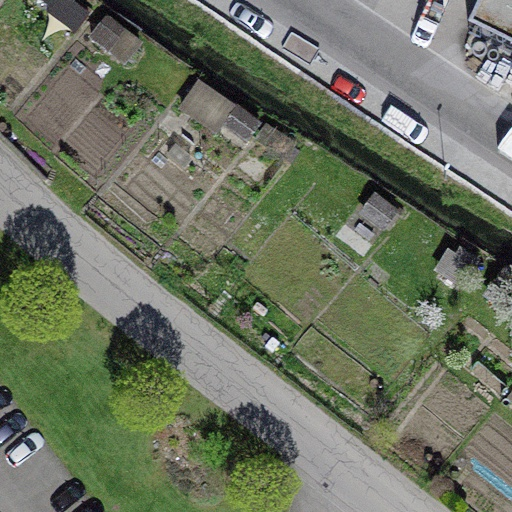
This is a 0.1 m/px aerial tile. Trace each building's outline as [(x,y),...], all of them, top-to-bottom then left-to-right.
[(76,31),(90,12),(74,0),(44,0),(51,5),(47,9),(76,31)] [(511,0),(490,0),(467,49),(511,69),(511,0)] [(88,35),(124,63),(141,40),(106,13),(88,35)] [(248,141),(261,122),(198,79),(178,108),(217,134),(223,124),(248,141)] [(285,159),(296,142),(268,124),(257,141),(285,159)] [(97,145),(103,139),(89,126),(83,132),(97,145)] [(167,153),(185,168),(193,157),(174,143),(167,153)] [(384,231),(399,211),(374,193),(359,214),(384,231)] [(433,272),(461,288),(478,258),(461,249),(458,254),(446,248),(433,272)] [(511,275),(502,267),(481,294),(500,309),(511,293),(511,275)]
